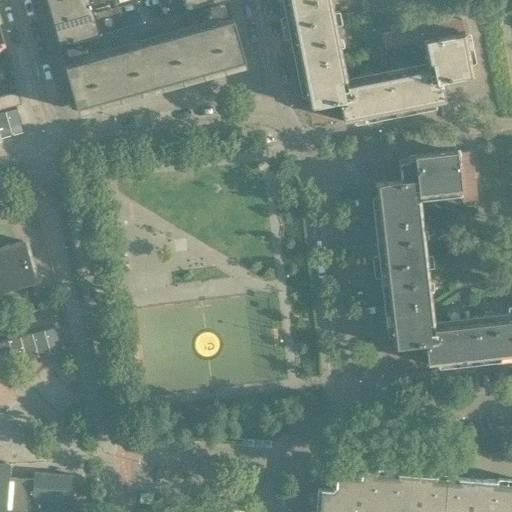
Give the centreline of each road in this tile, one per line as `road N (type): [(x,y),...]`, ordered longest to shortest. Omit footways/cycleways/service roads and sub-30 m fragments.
road 1 (residential): [(279,111),(323,184),(348,417)]
road 2 (residential): [(54,129),(68,137),(279,111)]
road 3 (residential): [(348,417),(511,398)]
road 4 (residential): [(54,129),(14,0)]
road 5 (residential): [(142,449),(271,460)]
